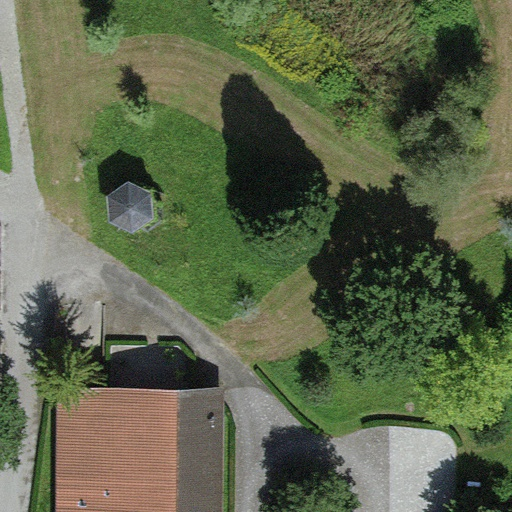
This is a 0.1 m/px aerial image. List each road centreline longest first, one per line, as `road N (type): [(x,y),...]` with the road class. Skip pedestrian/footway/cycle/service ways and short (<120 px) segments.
road 1 (track): [(0,7),(31,292),(0,511)]
road 2 (track): [(263,511),(259,423),(238,378),(29,233)]
